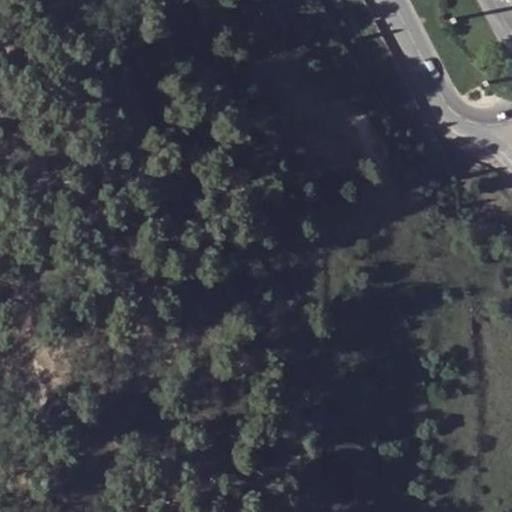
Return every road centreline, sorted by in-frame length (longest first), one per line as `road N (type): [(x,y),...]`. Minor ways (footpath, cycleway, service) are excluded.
road 1 (track): [(0,67),(38,178),(1,316),(10,348),(61,384),(64,404),(42,511)]
road 2 (secondary): [(390,0),(451,116),(474,130)]
